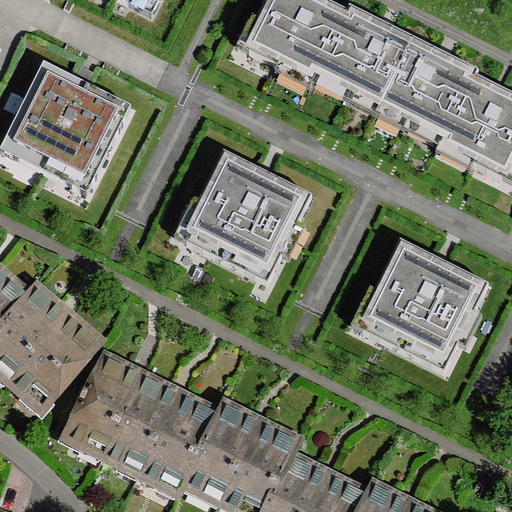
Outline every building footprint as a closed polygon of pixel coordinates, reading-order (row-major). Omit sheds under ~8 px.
[(162,0),(131,0),(134,1),(131,8),(153,19),(162,0)] [(349,15),(347,15),(318,0),(268,0),(249,38),(256,42),(249,56),(294,78),(297,71),(316,81),(349,15)] [(338,85),(334,92),(366,108),(369,101),(382,107),(414,42),(350,10),(347,15),(349,15),(316,81),(318,81),(320,76),(338,85)] [(442,144),(475,78),(477,79),(479,74),(414,42),(382,107),(394,114),(391,121),(422,136),(426,129),(444,138),(441,143),(442,144)] [(88,197),(131,110),(44,66),(1,153),(20,163),(25,152),(74,176),(68,187),(88,197)] [(458,160),(502,182),(509,168),(511,169),(511,97),(477,79),(475,78),(442,144),(461,153),(458,160)] [(298,227),(312,199),(224,155),(188,226),(195,230),(187,247),(268,287),(282,259),(276,256),(292,224),(298,227)] [(401,243),(365,315),(372,318),(364,335),(445,376),(459,347),(453,344),(469,313),(475,316),(489,288),(401,243)] [(0,333),(31,296),(0,269),(0,333)] [(31,296),(0,333),(0,381),(7,388),(68,314),(64,311),(37,288),(31,296)] [(68,314),(7,388),(41,416),(102,342),(68,314)] [(104,356),(61,442),(102,463),(144,376),(140,374),(104,356)] [(177,392),(144,376),(102,463),(178,501),(182,491),(221,414),(177,392)] [(221,414),(182,491),(219,509),(260,423),(225,405),(221,414)] [(301,443),(260,423),(219,509),(224,511),(268,511),(295,458),(301,443)] [(314,511),(332,476),(295,458),(268,511),(314,511)] [(332,476),(314,511),(363,511),(371,496),(332,476)] [(408,503),(376,487),(371,496),(363,511),(409,511),(413,505),(408,503)]
